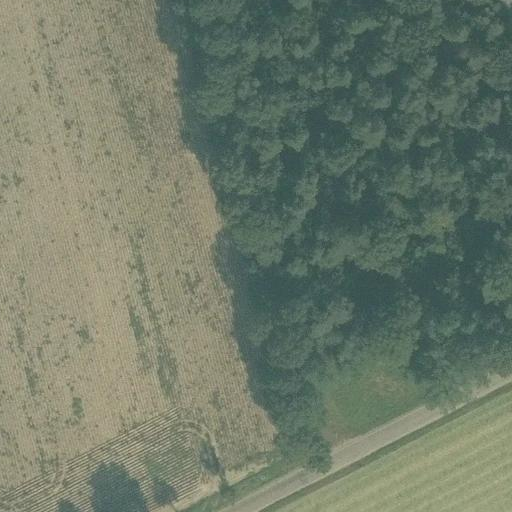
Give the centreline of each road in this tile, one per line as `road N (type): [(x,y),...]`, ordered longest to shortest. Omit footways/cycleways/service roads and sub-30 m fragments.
road 1 (track): [(204,0),(244,156),(248,212),(273,265),(282,326),(329,461)]
road 2 (unclassified): [(234,511),(511,368)]
